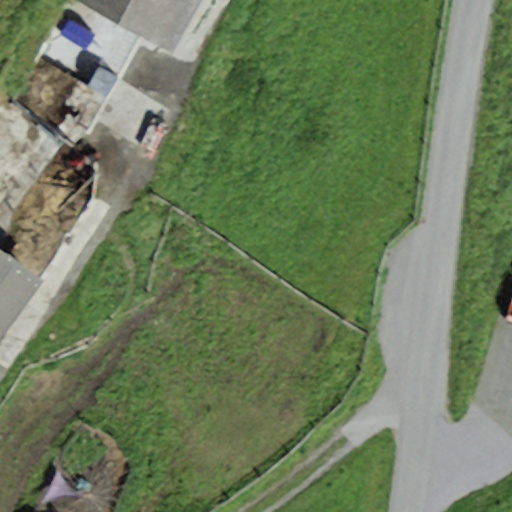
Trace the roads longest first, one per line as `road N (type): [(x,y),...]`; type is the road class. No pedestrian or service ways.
road 1 (residential): [(407,511),(477,0)]
road 2 (track): [(250,511),(422,383)]
